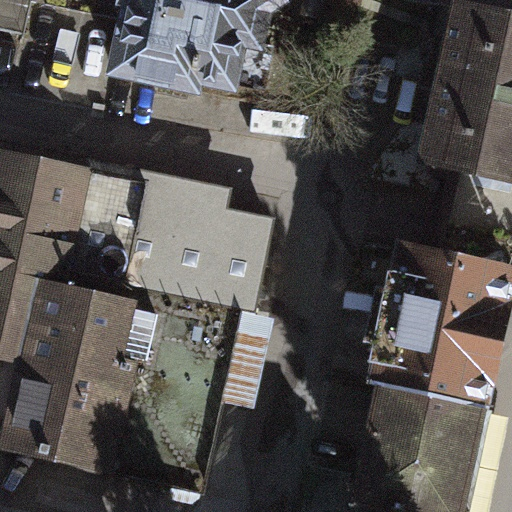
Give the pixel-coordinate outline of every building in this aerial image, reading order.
[(45,0),(45,5),(120,20),(106,85),(205,105),(207,95),(239,102),(242,90),(268,96),(278,51),(270,49),(276,19),(293,7),(287,0),(45,0)] [(326,0),(304,0),(301,18),(322,22),(326,0)] [(511,18),(458,7),(423,172),(511,191),(511,18)] [(81,171),(0,153),(0,271),(127,301),(130,286),(246,313),(257,313),(277,222),(230,211),(234,191),(83,159),(81,171)] [(471,511),(511,333),(511,278),(414,257),(356,511),(471,511)] [(127,301),(0,271),(0,451),(204,498),(246,313),(130,286),(127,301)]
